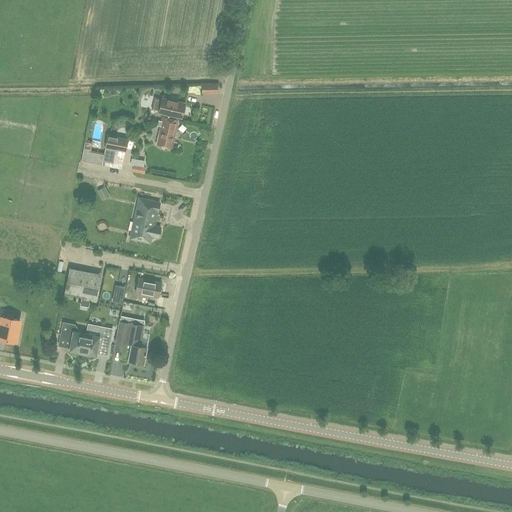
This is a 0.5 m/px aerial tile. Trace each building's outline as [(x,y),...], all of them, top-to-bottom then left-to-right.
[(203,84),(203,93),(219,92),(219,84),(203,84)] [(162,117),(178,121),(179,120),(177,120),(177,117),(181,118),(185,103),(161,98),(158,112),(165,114),(164,117),(162,116),(162,117)] [(178,121),(162,117),(161,121),(158,120),(157,125),(160,126),(156,144),(172,148),(178,121)] [(138,133),(147,128),(143,120),(134,125),(138,133)] [(103,139),(106,125),(100,123),(97,138),(103,139)] [(83,149),(81,161),(102,166),(102,161),(114,163),(117,150),(126,152),(128,139),(107,135),(104,154),(83,149)] [(133,165),(132,172),(144,174),(145,167),(133,165)] [(107,192),(104,187),(97,190),(100,196),(107,192)] [(130,238),(141,240),(150,242),(151,236),(158,237),(158,235),(160,234),(161,231),(160,229),(160,227),(153,226),(154,223),(153,223),(156,211),(158,211),(159,203),(139,198),(130,238)] [(68,273),(64,294),(96,301),(100,280),(68,273)] [(138,278),(135,293),(158,297),(161,282),(138,278)] [(19,320),(2,316),(0,324),(0,339),(5,340),(5,339),(15,341),(15,339),(17,339),(18,333),(16,333),(19,320)] [(121,358),(123,358),(128,359),(128,360),(143,363),(147,346),(138,345),(140,332),(142,332),(144,325),(129,322),(119,321),(114,349),(122,350),(121,358)] [(63,322),(60,337),(72,339),(70,350),(75,351),(74,353),(82,354),(83,350),(83,346),(84,341),(85,336),(86,333),(78,332),(78,330),(74,325),(63,322)] [(83,350),(82,354),(90,356),(91,354),(96,355),(98,344),(109,346),(112,331),(98,329),(99,326),(88,324),(86,333),(85,336),(84,341),(83,346),(83,350)]
